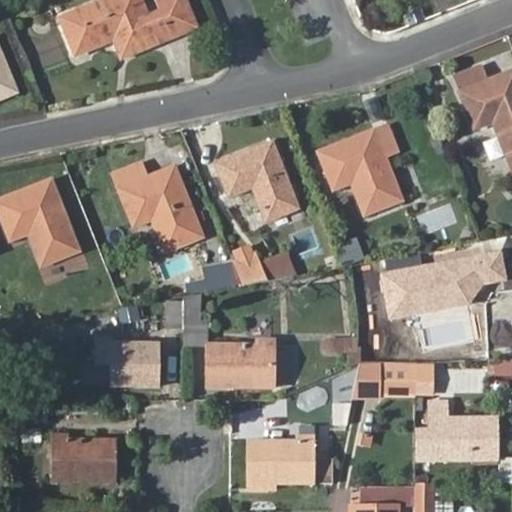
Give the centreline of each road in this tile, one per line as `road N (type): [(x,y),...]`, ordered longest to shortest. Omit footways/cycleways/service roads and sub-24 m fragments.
road 1 (residential): [(0,143),(269,88)]
road 2 (residential): [(360,70),(511,10)]
